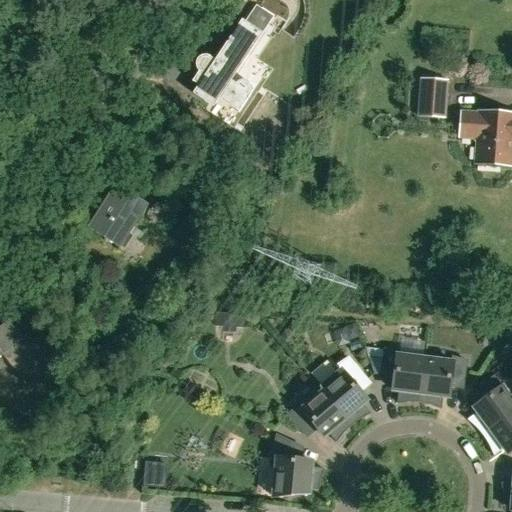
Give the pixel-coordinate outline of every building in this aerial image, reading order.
[(271,24),(275,18),(262,8),(257,15),(271,24)] [(234,81),(264,35),(244,21),(217,61),(211,57),(207,56),(204,56),(199,58),(197,62),(197,66),(201,70),(194,82),(200,86),(195,94),(215,108),(221,99),(241,113),(254,94),(255,91),(254,85),(252,83),(247,80),(242,81),(239,85),(234,81)] [(450,81),(422,79),(419,118),(447,120),(450,81)] [(481,114),(463,113),(461,139),(470,140),(478,142),(476,165),(511,167),(511,114),(481,112),(481,114)] [(281,115),(253,122),(257,136),(285,129),(281,115)] [(147,232),(136,226),(149,206),(118,186),(90,228),(121,249),(131,234),(142,242),(147,232)] [(0,358),(5,355),(25,381),(35,374),(42,383),(64,366),(39,335),(27,344),(8,319),(0,324),(0,358)] [(344,327),(349,341),(360,337),(355,324),(344,327)] [(251,352),(252,339),(233,337),(231,350),(251,352)] [(399,404),(408,404),(414,404),(421,404),(427,360),(400,356),(400,351),(387,351),(383,379),(396,381),(395,392),(400,393),(399,404)] [(340,371),(319,388),(322,392),(351,427),(353,425),(355,423),(357,422),(359,420),(362,419),(370,414),(362,405),(366,402),(359,393),(370,384),(348,359),(337,366),(340,371)] [(454,363),(427,360),(421,404),(427,405),(431,406),(434,407),(443,410),(445,398),(450,399),(451,388),(465,389),(468,362),(455,359),(454,363)] [(469,421),(476,427),(480,432),(485,437),(511,417),(511,397),(505,388),(509,385),(500,375),(477,392),(485,403),(476,410),(479,414),(469,421)] [(297,406),(288,416),(306,438),(317,429),(324,438),(328,434),(336,443),(342,436),(343,434),(345,432),(347,430),(349,428),(351,427),(322,392),(301,410),(297,406)] [(511,417),(485,437),(488,442),(490,445),(492,448),(496,457),(505,450),(509,454),(511,451),(511,417)] [(322,479),(325,470),(313,468),(314,463),(303,462),(304,449),(279,437),(274,459),(278,460),(274,498),(311,495),(312,491),(320,492),(321,488),(321,485),(322,482),(322,479)] [(511,484),(503,484),(504,494),(505,499),(505,503),(504,507),(511,507),(511,484)]
